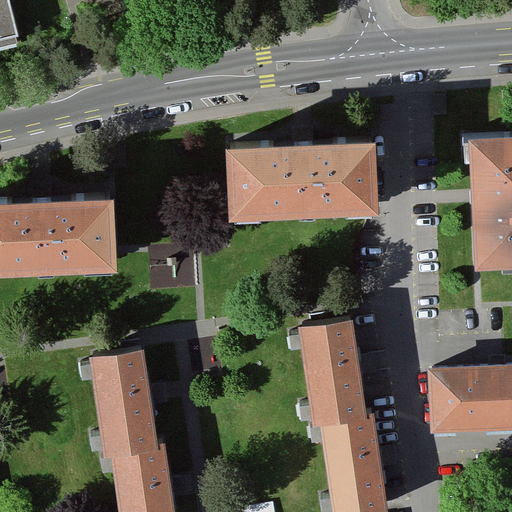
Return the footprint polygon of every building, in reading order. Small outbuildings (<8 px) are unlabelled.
[(0,0),(0,40),(18,37),(12,0),(0,0)] [(511,127),(477,129),(482,254),(511,252),(511,127)] [(377,128),(231,137),(235,204),(381,194),(377,128)] [(112,191),(0,197),(0,264),(116,257),(112,191)] [(154,281),(194,282),(195,244),(155,242),(154,281)] [(351,318),(298,325),(309,416),(323,414),(362,409),(351,318)] [(511,346),(433,353),(438,419),(511,413),(511,346)] [(142,349),(89,356),(101,447),(114,445),(154,440),(142,349)] [(362,409),(323,414),(335,511),(340,511),(388,506),(376,408),(362,409)] [(154,440),(114,445),(122,511),(176,511),(167,439),(154,440)]
